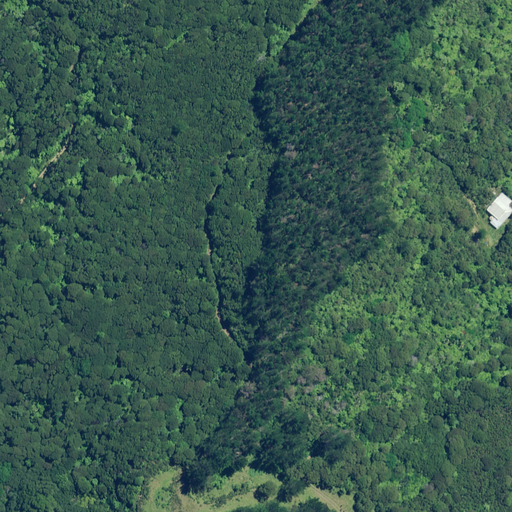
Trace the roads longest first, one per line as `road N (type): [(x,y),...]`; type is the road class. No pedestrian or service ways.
road 1 (track): [(188,483),(198,459),(244,410),(252,369),(218,317),(205,215),(226,160),(251,126),(257,79),(319,0)]
road 2 (track): [(0,217),(71,129),(71,55),(59,0)]
